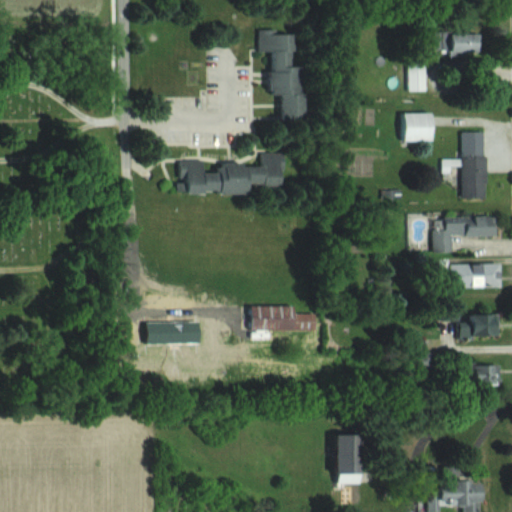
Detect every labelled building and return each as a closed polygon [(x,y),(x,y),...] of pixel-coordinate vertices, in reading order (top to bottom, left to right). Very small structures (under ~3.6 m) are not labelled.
[(295,31),(259,32),(259,52),(269,52),(270,72),(254,72),(254,96),(280,95),(280,119),(308,118),(307,66),(296,66),(295,31)] [(453,52),(483,52),(483,33),(453,33),(453,52)] [(427,62),(409,62),(409,90),(427,90),(427,62)] [(408,140),(436,140),(436,111),(408,111),(408,140)] [(488,131),(462,131),(462,198),(488,198),(488,131)] [(254,193),(254,184),(285,185),(286,152),(259,151),(259,162),(171,160),(170,191),(254,193)] [(453,236),(499,235),(498,215),(434,216),(434,252),(453,252),(453,236)] [(503,286),(503,262),(456,262),(456,286),(503,286)] [(459,312),(459,336),(501,337),(501,313),(459,312)] [(360,482),(360,451),(341,451),(341,482),(360,482)] [(447,502),(488,502),(488,480),(447,480),(447,502)]
